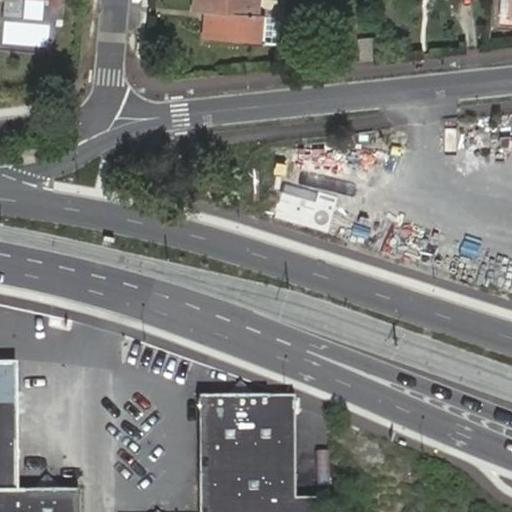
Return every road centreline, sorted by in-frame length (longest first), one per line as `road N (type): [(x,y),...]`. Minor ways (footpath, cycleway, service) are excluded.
road 1 (secondary): [(0,261),(177,311),(511,453)]
road 2 (unclassified): [(0,242),(212,297),(511,418)]
road 3 (secondary): [(511,338),(172,224),(0,193)]
road 4 (residential): [(511,80),(168,116),(108,102)]
road 5 (unclassified): [(108,102),(94,136),(68,160),(0,175)]
